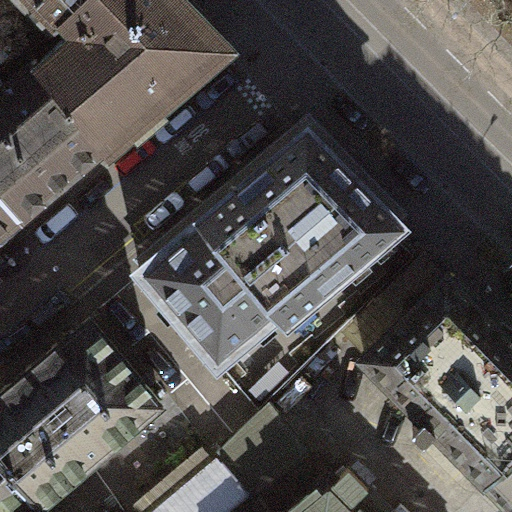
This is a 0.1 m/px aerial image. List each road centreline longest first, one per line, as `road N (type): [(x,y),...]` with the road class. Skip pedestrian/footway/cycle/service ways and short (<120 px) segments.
road 1 (residential): [(346,7),(0,299)]
road 2 (primary): [(511,168),(346,7)]
